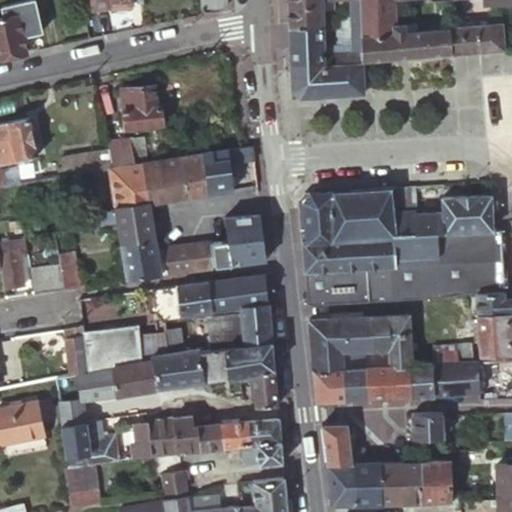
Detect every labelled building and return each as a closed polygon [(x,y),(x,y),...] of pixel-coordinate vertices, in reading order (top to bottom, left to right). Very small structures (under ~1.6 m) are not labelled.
[(0,55),(26,50),(23,34),(41,31),(33,0),(15,0),(0,3),(0,5),(2,15),(0,15),(0,55)] [(196,0),(197,11),(210,11),(219,9),(226,0),(196,0)] [(361,59),(357,0),(348,0),(349,16),(339,16),(340,42),(322,43),(321,26),(288,27),(292,89),(300,96),(363,92),(361,59)] [(451,51),(449,22),(439,23),(439,28),(405,32),(404,23),(395,23),(394,0),(357,0),(361,59),(451,51)] [(321,26),(320,5),(287,6),(288,27),(321,26)] [(451,51),(501,47),(499,23),(470,26),(469,20),(449,22),(451,51)] [(120,86),(123,126),(162,123),(160,103),(155,103),(154,83),(120,86)] [(28,116),(0,121),(0,159),(34,153),(28,116)] [(108,147),(112,165),(124,163),(134,161),(129,138),(128,134),(106,138),(108,147)] [(129,138),(134,161),(141,160),(146,159),(141,136),(129,138)] [(225,146),(202,150),(207,191),(231,188),(225,146)] [(105,166),(112,165),(108,147),(83,151),(85,169),(105,166)] [(178,154),(183,194),(207,191),(202,150),(178,154)] [(58,155),(61,173),(85,169),(83,151),(58,155)] [(178,154),(160,157),(167,196),(183,194),(178,154)] [(141,160),(145,183),(150,183),(153,198),(167,196),(160,157),(146,159),(141,160)] [(113,193),(115,204),(132,201),(130,186),(145,183),(141,160),(134,161),(124,163),(125,165),(109,168),(113,193)] [(0,183),(17,180),(15,168),(0,170),(0,183)] [(130,186),(132,201),(147,199),(153,198),(150,183),(145,183),(130,186)] [(414,186),(390,187),(391,206),(398,205),(398,210),(416,210),(414,186)] [(299,216),(301,241),(392,235),(391,206),(390,187),(386,187),(304,193),(298,200),(299,216)] [(392,235),(492,229),(491,194),(474,195),(440,197),(440,211),(416,212),(416,210),(398,210),(398,205),(391,206),(392,235)] [(115,204),(116,210),(148,206),(147,199),(132,201),(115,204)] [(105,222),(117,220),(116,210),(103,205),(105,222)] [(117,220),(120,239),(153,235),(148,206),(116,210),(117,220)] [(226,238),(208,240),(211,263),(264,255),(260,210),(223,214),(226,238)] [(437,257),(439,298),(476,292),(505,290),(502,229),(492,229),(392,235),(301,241),(304,279),(327,278),(326,270),(394,266),(394,259),(437,257)] [(28,257),(24,235),(23,235),(0,238),(0,253),(0,256),(3,256),(7,286),(24,283),(20,257),(28,257)] [(131,276),(158,271),(155,247),(162,246),(161,240),(154,242),(153,235),(120,239),(126,276),(131,276)] [(198,242),(202,265),(211,263),(208,240),(198,242)] [(198,242),(186,243),(190,267),(202,265),(198,242)] [(186,243),(162,246),(166,270),(190,267),(186,243)] [(64,286),(79,284),(74,248),(63,250),(63,244),(56,245),(59,261),(64,286)] [(158,271),(166,270),(162,246),(155,247),(158,271)] [(51,288),(64,286),(59,261),(30,267),(34,291),(51,288)] [(267,302),(263,274),(159,289),(162,314),(178,312),(178,314),(235,306),(240,306),(267,302)] [(511,289),(505,290),(476,292),(478,315),(511,313),(511,289)] [(384,301),(404,299),(403,291),(383,292),(384,301)] [(267,302),(240,306),(242,332),(209,336),(211,350),(271,341),(267,302)] [(242,332),(240,306),(235,306),(236,310),(206,314),(209,336),(242,332)] [(511,313),(478,315),(480,355),(506,354),(506,352),(511,352),(511,313)] [(388,366),(409,365),(410,365),(410,358),(408,315),(371,317),(373,367),(388,366)] [(313,369),(344,368),(366,367),(373,367),(371,317),(308,320),(311,354),(313,354),(313,363),(313,369)] [(81,331),(81,336),(86,371),(142,362),(138,340),(136,324),(81,331)] [(75,373),(86,371),(81,336),(81,331),(80,327),(65,332),(66,338),(72,376),(76,375),(75,373)] [(168,353),(183,350),(179,329),(165,331),(166,336),(168,353)] [(153,360),(157,388),(203,380),(199,352),(198,348),(186,350),(183,350),(168,353),(166,336),(138,340),(142,362),(153,360)] [(273,368),(271,341),(211,350),(199,352),(203,380),(253,372),(273,368)] [(457,346),(457,363),(469,363),(468,342),(457,342),(457,346)] [(431,347),(432,364),(457,363),(457,346),(431,347)] [(432,364),(431,347),(423,347),(423,364),(432,364)] [(82,401),(142,391),(157,389),(157,388),(153,360),(142,362),(86,371),(75,373),(76,375),(72,376),(55,378),(57,390),(77,387),(79,399),(80,401),(82,401)] [(511,398),(511,360),(497,362),(498,399),(511,398)] [(409,365),(410,396),(478,393),(477,362),(469,363),(457,363),(432,364),(423,364),(416,365),(410,365),(409,365)] [(478,393),(479,400),(498,399),(497,362),(481,362),(477,362),(478,393)] [(409,365),(388,366),(389,397),(410,396),(409,365)] [(366,367),(367,397),(389,397),(388,366),(373,367),(366,367)] [(366,367),(344,368),(345,399),(367,397),(366,367)] [(276,405),(273,368),(253,372),(256,406),(276,405)] [(313,369),(316,400),(345,399),(344,368),(313,369)] [(62,425),(85,421),(82,401),(80,401),(79,399),(59,402),(62,425)] [(43,436),(37,401),(0,407),(0,433),(1,442),(43,436)] [(444,438),(443,412),(412,413),(413,438),(444,438)] [(192,416),(147,421),(151,455),(180,452),(200,449),(197,425),(193,425),(192,416)] [(230,422),(221,423),(223,447),(240,445),(251,444),(249,421),(239,422),(239,417),(230,418),(230,422)] [(279,440),(277,419),(249,421),(251,444),(279,440)] [(62,425),(67,467),(91,464),(117,460),(114,435),(87,439),(85,421),(62,425)] [(133,422),(136,457),(151,455),(147,421),(133,422)] [(197,425),(200,449),(223,447),(221,423),(220,423),(197,425)] [(326,465),(355,464),(361,463),(361,447),(347,448),(347,423),(320,424),(323,444),(326,465)] [(280,440),(279,440),(251,444),(240,445),(242,464),(257,462),(258,465),(282,462),(280,440)] [(459,450),(459,459),(459,463),(485,463),(485,449),(477,450),(459,450)] [(451,500),(450,460),(420,461),(422,501),(451,500)] [(420,461),(414,461),(397,462),(398,502),(422,501),(420,461)] [(397,462),(379,463),(380,502),(398,502),(397,462)] [(355,464),(356,503),(380,502),(379,463),(361,463),(355,464)] [(497,500),(511,499),(511,463),(496,464),(497,500)] [(67,467),(62,468),(68,507),(97,502),(91,464),(67,467)] [(329,483),(332,504),(356,503),(355,464),(326,465),(329,483)] [(184,481),(182,470),(172,472),(174,491),(185,489),(184,481)] [(164,493),(174,491),(172,472),(161,473),(164,493)] [(286,511),(285,489),(284,477),(249,480),(249,481),(235,483),(237,505),(202,509),(202,508),(189,510),(187,497),(164,500),(164,502),(165,511),(286,511)] [(511,511),(511,499),(497,500),(497,511),(511,511)] [(0,511),(25,511),(23,502),(0,507),(0,511)] [(165,511),(164,502),(118,509),(117,511),(165,511)]
